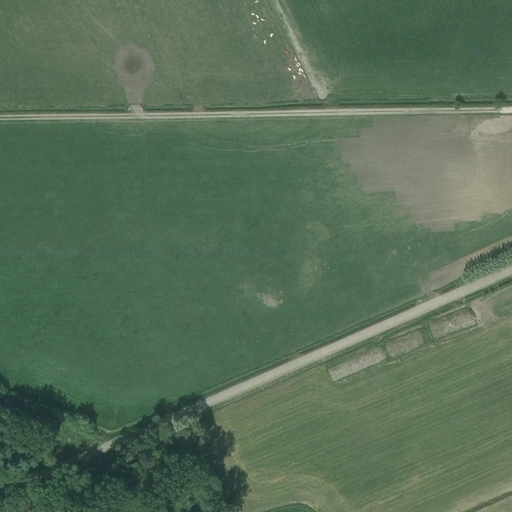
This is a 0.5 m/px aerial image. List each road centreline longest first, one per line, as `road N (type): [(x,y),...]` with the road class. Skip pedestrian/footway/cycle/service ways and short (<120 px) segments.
road 1 (unclassified): [(0,492),(511,269)]
road 2 (track): [(0,114),(511,107)]
